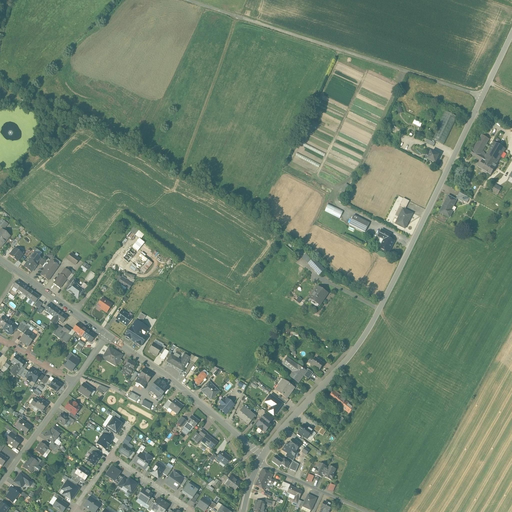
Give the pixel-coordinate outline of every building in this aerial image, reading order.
[(443,145),(456,118),(456,117),(445,111),(432,139),(443,145)] [(385,131),(383,135),(392,140),(394,135),(385,131)] [(489,140),(485,137),(482,136),(473,151),(480,155),(489,140)] [(494,142),(491,147),(491,148),(485,158),(473,151),(470,155),(482,162),(483,161),(494,167),(505,149),(494,142)] [(424,159),(426,160),(427,161),(428,159),(435,163),(438,158),(439,158),(439,157),(439,156),(439,155),(431,152),(429,157),(426,155),(424,159)] [(495,168),(488,164),(483,161),(479,168),(491,175),(495,168)] [(495,186),(493,190),(492,192),(498,195),(501,189),(495,186)] [(456,200),(450,197),(448,196),(440,212),(449,217),(453,211),(454,211),(456,209),(455,208),(453,206),(456,200)] [(404,198),(400,204),(400,205),(406,208),(410,201),(404,198)] [(329,203),(325,211),(340,218),(343,211),(329,203)] [(403,209),(401,213),(396,224),(405,229),(413,214),(403,209)] [(349,224),(358,229),(365,232),(369,223),(354,215),(349,224)] [(4,221),(4,222),(0,226),(4,230),(8,225),(4,221)] [(135,236),(139,230),(134,226),(129,231),(135,236)] [(2,229),(0,231),(0,247),(0,248),(10,236),(2,229)] [(391,234),(387,232),(382,230),(378,237),(384,239),(385,237),(389,239),(391,234)] [(388,252),(391,248),(394,241),(386,237),(384,240),(381,238),(378,243),(382,245),(380,248),(388,252)] [(132,247),(133,248),(148,260),(155,251),(139,239),(132,247)] [(123,259),(129,264),(138,271),(148,260),(132,247),(123,259)] [(15,249),(11,254),(10,256),(17,262),(23,255),(15,249)] [(297,253),(302,258),(308,264),(313,260),(302,249),(301,249),(297,253)] [(67,259),(75,265),(79,259),(71,253),(67,259)] [(36,265),(33,263),(34,262),(36,264),(40,258),(34,254),(31,258),(30,257),(24,267),(31,273),(36,265)] [(52,258),(48,264),(52,267),(50,270),(54,272),(59,266),(53,262),(55,259),(54,257),(53,258),(52,258)] [(326,270),(319,264),(314,259),(308,264),(320,276),(326,270)] [(152,263),(151,262),(148,260),(140,270),(144,273),(152,263)] [(294,267),(290,264),(286,261),(283,265),(291,271),(294,267)] [(54,272),(50,270),(52,267),(48,264),(41,275),(48,280),(54,272)] [(53,284),(59,288),(60,289),(67,279),(71,273),(65,269),(61,275),(60,274),(53,284)] [(90,282),(96,274),(91,271),(85,279),(90,282)] [(125,273),(124,275),(128,276),(127,279),(133,282),(135,276),(125,273)] [(132,285),(126,281),(121,278),(118,282),(129,290),(132,285)] [(81,293),(81,292),(82,291),(81,290),(82,289),(84,291),(87,287),(88,287),(87,286),(83,283),(80,288),(79,287),(78,288),(76,286),(78,283),(74,280),(71,285),(66,291),(74,297),(75,296),(79,299),(82,294),(81,293)] [(17,291),(20,293),(26,297),(30,291),(22,284),(17,291)] [(320,305),(321,304),(328,293),(318,287),(310,299),(320,305)] [(11,288),(8,293),(13,297),(16,292),(11,288)] [(26,297),(31,301),(35,303),(39,297),(30,291),(26,297)] [(112,305),(103,299),(102,298),(99,303),(101,304),(101,307),(100,308),(107,313),(112,305)] [(38,300),(37,301),(34,306),(38,309),(42,303),(38,300)] [(49,304),(44,311),(53,317),(58,311),(49,304)] [(58,311),(53,317),(50,322),(55,325),(54,325),(58,320),(62,323),(67,317),(58,311)] [(116,319),(124,324),(126,326),(132,319),(122,311),(116,319)] [(141,313),(137,318),(142,321),(145,316),(141,313)] [(0,327),(3,329),(9,321),(3,317),(0,320),(0,327)] [(148,337),(146,336),(148,333),(147,332),(149,329),(135,320),(124,337),(125,338),(129,341),(129,340),(135,344),(135,345),(139,348),(140,347),(141,347),(148,337)] [(17,327),(9,321),(3,329),(5,331),(5,332),(6,332),(9,334),(10,334),(11,335),(17,327)] [(73,330),(82,336),(86,330),(77,324),(73,330)] [(25,328),(21,332),(24,334),(27,330),(29,327),(27,325),(25,328)] [(57,337),(59,334),(62,330),(62,329),(58,326),(53,334),(57,337)] [(31,333),(27,330),(24,334),(19,341),(24,344),(31,333)] [(95,336),(86,330),(82,336),(91,343),(95,336)] [(60,339),(66,343),(71,337),(68,334),(65,332),(62,336),(60,339)] [(31,333),(24,344),(28,347),(33,340),(36,336),(31,333)] [(161,349),(160,349),(157,346),(153,344),(149,352),(157,356),(159,353),(161,349)] [(109,348),(103,358),(116,366),(119,359),(122,356),(109,348)] [(75,356),(71,353),(70,353),(65,360),(68,362),(72,357),(74,358),(75,356)] [(183,371),(187,364),(190,358),(184,355),(181,361),(170,355),(168,359),(166,362),(182,371),(183,371)] [(15,366),(15,367),(12,371),(16,374),(25,363),(16,356),(11,363),(15,366)] [(74,358),(72,357),(68,362),(65,367),(71,372),(79,362),(74,358)] [(299,383),(302,378),(307,372),(299,366),(299,367),(288,358),(283,365),(294,373),(291,377),(299,383)] [(319,371),(323,366),(324,364),(316,358),(311,365),(319,371)] [(122,372),(123,373),(129,376),(131,373),(132,371),(136,364),(129,360),(122,371),(121,371),(122,372)] [(1,371),(2,371),(4,373),(11,364),(8,362),(1,371)] [(21,368),(16,374),(20,377),(25,370),(21,368)] [(40,374),(36,372),(31,368),(28,372),(26,376),(25,377),(35,383),(40,374)] [(153,375),(144,369),(135,383),(143,388),(146,383),(147,384),(153,375)] [(222,371),(219,369),(218,369),(213,374),(216,377),(222,371)] [(313,373),(308,369),(306,372),(307,372),(304,376),(309,379),(313,373)] [(25,370),(23,373),(20,377),(24,379),(25,377),(26,376),(28,372),(25,370)] [(198,385),(200,383),(208,375),(208,374),(205,371),(204,371),(203,371),(194,381),(198,385)] [(149,388),(159,397),(168,386),(157,378),(149,388)] [(61,385),(55,380),(54,379),(49,386),(56,392),(59,388),(61,385)] [(284,380),(280,386),(291,393),(294,388),(284,380)] [(78,391),(86,397),(88,398),(93,390),(84,383),(78,391)] [(209,383),(201,391),(211,400),(215,395),(214,394),(217,390),(209,383)] [(266,389),(261,385),(259,387),(268,394),(270,392),(266,389)] [(287,398),(291,393),(280,386),(276,391),(287,398)] [(329,398),(333,402),(337,405),(343,398),(335,391),(329,398)] [(136,402),(139,397),(131,392),(128,397),(136,402)] [(271,395),(269,397),(265,402),(272,407),(269,412),(275,416),(278,412),(277,411),(282,404),(271,395)] [(343,398),(343,399),(337,405),(340,408),(341,407),(349,414),(354,408),(346,401),(346,400),(343,398)] [(48,404),(46,404),(40,399),(35,407),(42,412),(48,404)] [(222,400),(220,402),(219,403),(221,405),(218,408),(226,414),(234,405),(226,399),(224,402),(222,400)] [(150,409),(152,403),(143,400),(141,406),(150,409)] [(172,404),(168,408),(177,415),(183,406),(174,400),(172,404)] [(167,410),(168,408),(172,404),(168,401),(163,407),(167,410)] [(75,415),(77,412),(79,409),(76,406),(77,405),(74,403),(73,404),(70,402),(65,408),(75,415)] [(237,415),(242,420),(249,412),(244,407),(237,415)] [(76,420),(77,418),(78,417),(75,415),(71,412),(69,415),(76,420)] [(255,416),(249,412),(242,420),(248,425),(255,416)] [(113,413),(110,417),(113,419),(106,429),(116,435),(123,424),(118,422),(120,418),(113,413)] [(57,421),(59,423),(60,423),(64,426),(68,419),(61,414),(57,421)] [(270,423),(273,419),(267,414),(264,418),(270,423)] [(334,419),(335,421),(339,423),(343,418),(337,414),(334,419)] [(189,428),(191,429),(192,430),(194,428),(199,421),(192,416),(187,423),(191,426),(189,428)] [(181,418),(177,423),(182,427),(186,421),(181,418)] [(263,430),(265,432),(271,426),(269,424),(270,423),(264,418),(257,426),(259,428),(262,431),(263,430)] [(25,435),(26,433),(31,427),(21,420),(15,428),(25,435)] [(314,431),(310,428),(309,428),(304,425),(299,433),(308,439),(314,431)] [(323,428),(320,426),(318,425),(314,430),(319,434),(323,428)] [(57,445),(58,444),(59,442),(56,439),(62,432),(54,426),(50,432),(49,431),(45,437),(53,443),(54,443),(57,445)] [(207,435),(207,434),(202,430),(198,434),(204,439),(207,435)] [(111,435),(103,431),(101,434),(102,435),(96,444),(105,450),(112,440),(109,438),(111,435)] [(170,438),(173,440),(178,434),(176,432),(170,438)] [(5,441),(7,442),(16,448),(21,441),(10,434),(5,441)] [(211,450),(217,443),(207,435),(204,439),(201,442),(211,450)] [(118,453),(130,460),(135,453),(130,450),(132,447),(128,444),(131,439),(126,436),(121,444),(123,445),(118,453)] [(294,439),(292,441),(292,442),(289,446),(296,452),(301,445),(294,439)] [(37,448),(35,451),(42,456),(48,448),(40,443),(37,447),(37,448)] [(133,463),(146,472),(149,468),(147,467),(152,459),(145,454),(144,456),(140,454),(144,449),(141,446),(136,454),(138,456),(133,463)] [(92,448),(90,451),(92,452),(86,461),(95,466),(101,458),(98,456),(100,453),(92,448)] [(222,452),(221,454),(216,460),(225,466),(230,458),(222,452)] [(283,461),(277,456),(272,462),(279,467),(282,463),(283,461)] [(40,468),(39,467),(37,465),(38,463),(30,457),(23,468),(31,473),(33,470),(36,473),(40,468)] [(161,474),(165,476),(171,468),(166,464),(164,468),(155,461),(148,473),(157,479),(161,474)] [(296,472),(299,465),(293,461),(289,469),(296,472)] [(320,464),(318,468),(317,468),(317,470),(316,470),(314,473),(315,473),(315,475),(321,478),(323,475),(325,476),(324,477),(331,480),(332,479),(333,479),(334,476),(333,476),(336,469),(329,466),(328,468),(327,468),(327,467),(320,464)] [(70,480),(76,484),(78,481),(82,484),(89,473),(79,467),(70,480)] [(105,475),(115,482),(119,475),(120,473),(111,467),(105,475)] [(268,483),(272,485),(275,481),(271,479),(273,475),(263,470),(259,478),(268,483)] [(178,486),(182,488),(186,480),(183,478),(182,479),(171,473),(164,484),(175,491),(178,486)] [(29,486),(30,485),(31,485),(32,482),(21,474),(14,482),(21,488),(25,483),(29,486)] [(123,478),(119,475),(115,482),(114,483),(118,485),(123,478)] [(241,484),(240,483),(237,481),(230,476),(224,484),(234,492),(241,484)] [(74,486),(76,484),(70,480),(67,478),(60,489),(65,492),(62,496),(70,501),(78,489),(74,486)] [(268,483),(259,478),(255,485),(264,490),(268,483)] [(123,487),(127,481),(123,479),(118,486),(122,488),(123,487)] [(134,482),(133,483),(128,479),(127,481),(123,487),(128,490),(127,492),(131,495),(138,484),(134,482)] [(283,482),(280,489),(288,492),(290,486),(290,485),(283,482)] [(190,501),(193,504),(198,497),(194,494),(196,491),(186,485),(180,494),(191,501),(190,501)] [(297,504),(303,491),(290,486),(288,492),(287,493),(296,496),(293,502),(297,504)] [(5,498),(9,501),(12,503),(19,494),(10,487),(8,491),(9,492),(5,498)] [(148,506),(152,500),(153,499),(150,497),(151,495),(142,490),(134,502),(143,508),(145,505),(148,506)] [(308,495),(304,503),(302,507),(303,507),(302,509),(301,510),(306,511),(310,511),(317,499),(308,495)] [(89,511),(95,501),(90,497),(87,501),(84,506),(88,509),(87,509),(89,511)] [(211,511),(214,508),(215,505),(210,502),(209,503),(201,498),(195,507),(203,511),(206,509),(211,511)] [(53,506),(61,511),(63,511),(67,506),(61,502),(57,499),(53,506)] [(150,511),(154,511),(161,502),(157,499),(155,502),(152,500),(148,506),(145,510),(148,511),(149,511),(150,511)] [(263,511),(266,503),(265,503),(256,500),(253,511),(255,511),(263,511)] [(95,501),(89,511),(91,511),(92,511),(95,511),(98,508),(101,505),(95,501)] [(163,511),(167,506),(161,502),(154,511),(163,511)] [(325,502),(322,507),(321,509),(320,511),(329,511),(332,505),(325,502)] [(1,503),(0,504),(0,511),(5,511),(8,509),(1,503)]
